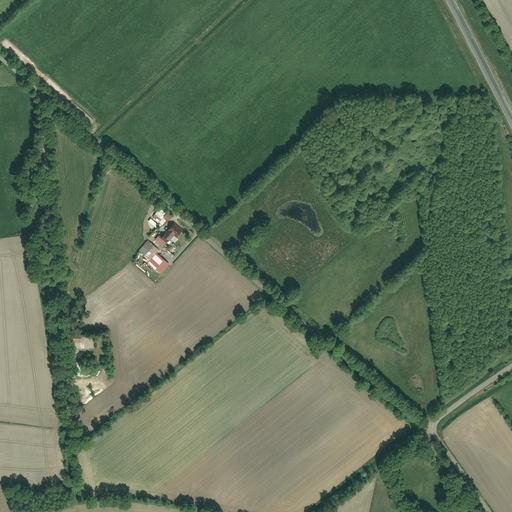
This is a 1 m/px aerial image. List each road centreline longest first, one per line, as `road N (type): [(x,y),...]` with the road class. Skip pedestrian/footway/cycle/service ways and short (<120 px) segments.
road 1 (residential): [(0,58),(428,430)]
road 2 (unknown): [(40,93),(60,379)]
road 3 (primary): [(449,0),(511,121)]
